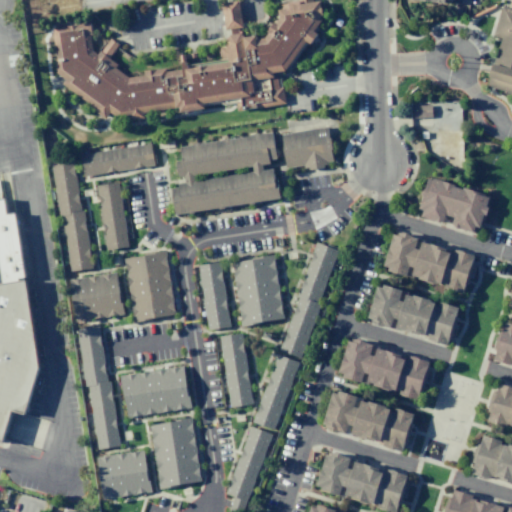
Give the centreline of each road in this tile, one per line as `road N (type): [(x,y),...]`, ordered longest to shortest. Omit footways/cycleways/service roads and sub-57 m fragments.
road 1 (residential): [(382,162),(293,224),(184,251),(212,475),(206,511)]
road 2 (residential): [(511,255),(379,213),(285,511)]
road 3 (residential): [(377,0),(382,162)]
